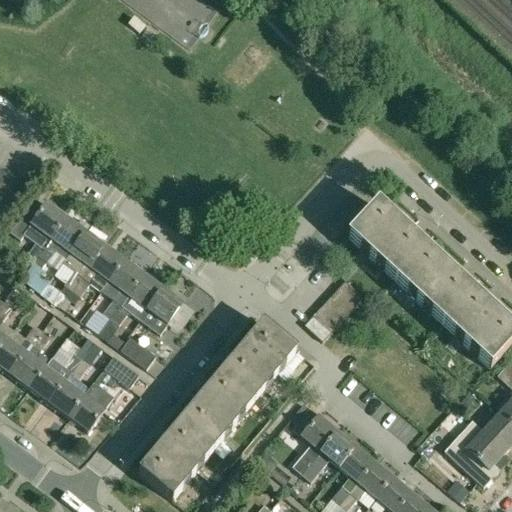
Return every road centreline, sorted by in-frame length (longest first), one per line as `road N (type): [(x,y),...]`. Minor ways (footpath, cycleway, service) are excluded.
road 1 (residential): [(236,293),(0,117)]
road 2 (residential): [(69,504),(236,293)]
road 3 (residential): [(511,277),(373,158),(351,171)]
road 4 (residential): [(236,293),(351,171)]
